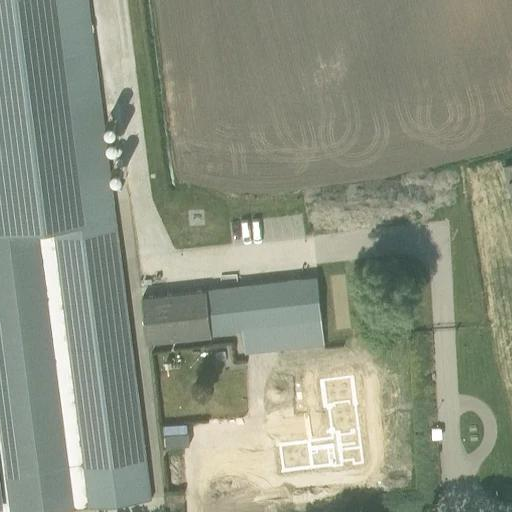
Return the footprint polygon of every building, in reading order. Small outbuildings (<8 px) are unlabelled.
[(0,0),(0,435),(10,511),(50,511),(151,499),(86,0),(0,0)] [(511,165),(503,168),(511,198),(511,165)] [(205,290),(210,333),(241,330),(244,355),(262,353),(261,337),(274,336),(276,350),(325,344),(317,277),(205,289),(205,290)] [(147,342),(210,333),(205,290),(142,297),(147,342)] [(316,462),(266,468),(269,495),(319,489),(319,491),(351,487),(341,400),(309,404),(316,462)]
